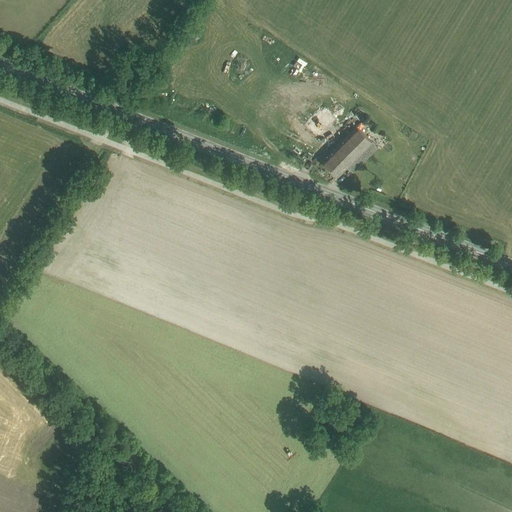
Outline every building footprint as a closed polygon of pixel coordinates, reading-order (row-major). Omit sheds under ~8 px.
[(64,0),(55,0),(58,8),(66,5),(64,0)] [(43,25),(50,23),(45,1),(37,3),(43,25)] [(36,6),(29,9),(36,31),(43,29),(36,6)] [(20,16),(28,39),(36,37),(29,13),(20,16)] [(308,124),(320,135),(337,117),(325,106),(308,124)] [(338,176),(347,166),(353,172),(378,147),(356,125),(322,160),(338,176)]
